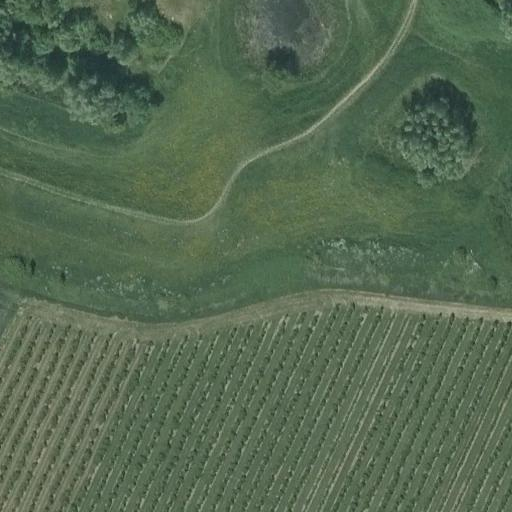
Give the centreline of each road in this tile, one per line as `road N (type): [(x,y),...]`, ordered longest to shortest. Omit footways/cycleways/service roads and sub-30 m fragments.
road 1 (track): [(0,177),(168,227),(197,223),(215,214),(239,168),(296,146),(381,74),(418,0)]
road 2 (track): [(511,318),(320,307),(152,342),(16,312)]
